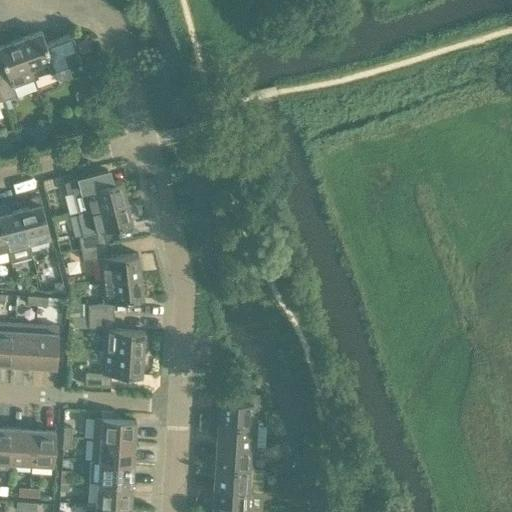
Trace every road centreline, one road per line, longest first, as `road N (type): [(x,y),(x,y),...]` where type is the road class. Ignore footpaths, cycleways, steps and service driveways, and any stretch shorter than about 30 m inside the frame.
road 1 (residential): [(180,406),(181,287),(141,142)]
road 2 (residential): [(141,142),(116,35),(96,14),(34,7)]
road 3 (residential): [(0,396),(180,406)]
road 4 (residential): [(141,142),(0,181)]
